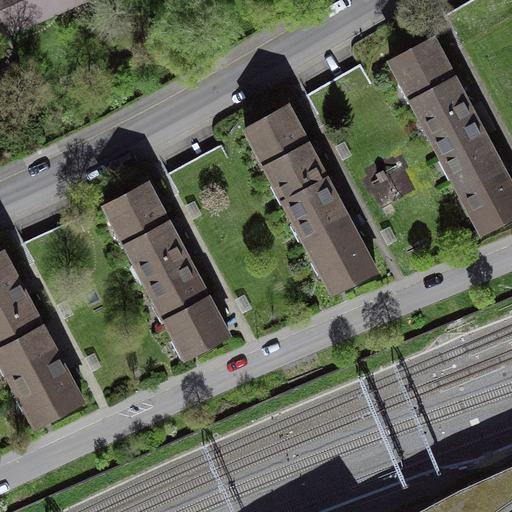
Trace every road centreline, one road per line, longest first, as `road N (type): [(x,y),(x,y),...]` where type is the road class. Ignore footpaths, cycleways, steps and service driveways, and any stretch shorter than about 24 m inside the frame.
road 1 (residential): [(0,484),(511,259)]
road 2 (residential): [(0,199),(373,0)]
